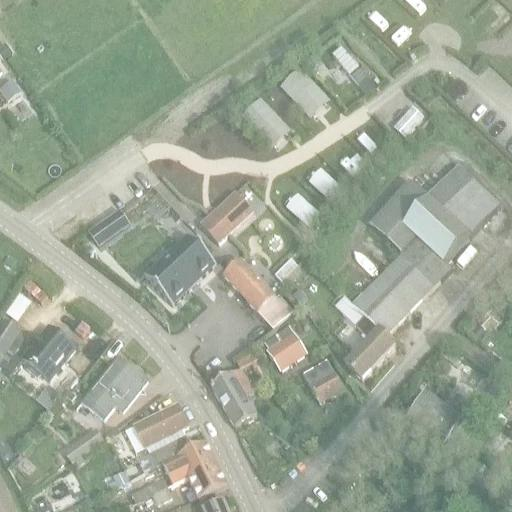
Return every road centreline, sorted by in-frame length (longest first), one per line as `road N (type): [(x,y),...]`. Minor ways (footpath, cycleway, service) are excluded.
road 1 (tertiary): [(251,511),(175,371),(137,325),(0,216)]
road 2 (residential): [(355,425),(511,236)]
road 3 (residential): [(505,511),(355,425)]
